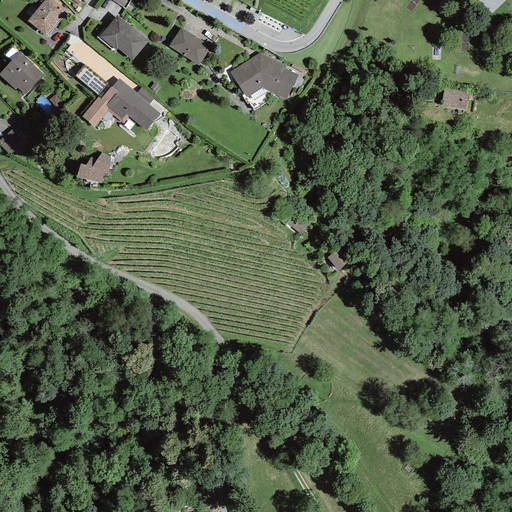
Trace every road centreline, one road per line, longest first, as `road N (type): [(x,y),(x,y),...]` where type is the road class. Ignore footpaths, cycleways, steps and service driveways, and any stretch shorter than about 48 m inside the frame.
road 1 (track): [(278,134),(247,169),(229,176),(99,194),(0,158)]
road 2 (unclassified): [(0,183),(30,224),(86,261),(176,302),(210,327),(220,349)]
road 3 (track): [(282,129),(296,182),(394,346)]
road 4 (residential): [(335,0),(312,35),(289,46),(192,0)]
